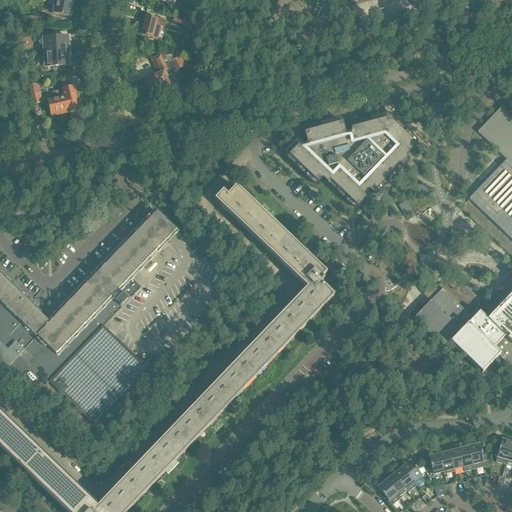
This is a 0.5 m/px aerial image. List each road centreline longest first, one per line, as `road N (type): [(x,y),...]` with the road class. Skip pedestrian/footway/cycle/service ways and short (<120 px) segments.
road 1 (residential): [(169,511),(379,295),(375,279),(260,166),(243,117)]
road 2 (residential): [(511,47),(243,117)]
road 3 (tertiary): [(494,421),(408,431),(381,441),(337,479)]
road 4 (residential): [(118,142),(107,41),(113,0)]
road 5 (residential): [(118,142),(243,117)]
road 6 (residential): [(0,169),(118,142)]
